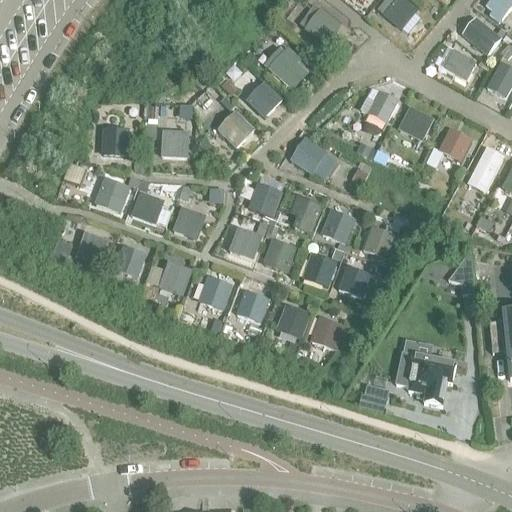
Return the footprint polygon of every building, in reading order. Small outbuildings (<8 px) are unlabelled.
[(351,0),(365,10),(375,1),(375,0),(351,0)] [(383,24),(403,38),(420,19),(400,2),(399,4),(394,0),(392,0),(378,18),(385,21),(383,24)] [(495,0),(490,6),(482,16),(497,30),(506,19),(511,11),(511,6),(503,0),(495,0)] [(303,33),(324,49),(342,26),(320,10),(303,33)] [(484,44),(493,37),(476,22),(469,31),(459,41),(476,54),(484,44)] [(268,72),(292,92),(306,76),(282,56),(268,72)] [(442,76),(464,88),(475,68),(452,56),(442,76)] [(499,69),(484,95),(494,102),(503,106),(511,90),(511,77),(508,75),(499,69)] [(244,104),(263,122),(281,104),(262,85),(244,104)] [(378,96),(366,118),(386,129),(398,105),(378,96)] [(192,120),(192,108),(177,108),(178,121),(192,120)] [(408,111),(397,134),(420,145),(433,123),(408,111)] [(215,133),(235,153),(253,134),(234,115),(215,133)] [(101,132),(100,159),(126,161),(128,133),(101,132)] [(160,133),(159,161),(186,163),(188,135),(160,133)] [(450,133),(438,156),(460,167),(472,144),(450,133)] [(303,140),(288,164),(311,180),(327,156),(303,140)] [(484,152),(470,180),(494,192),(507,164),(493,156),(484,152)] [(65,184),(82,187),(85,169),(68,166),(65,184)] [(511,169),(500,193),(510,198),(511,198),(511,169)] [(102,183),(92,208),(120,218),(129,192),(102,183)] [(246,215),(271,223),(281,195),(256,188),(246,215)] [(128,221),(154,230),(163,204),(138,195),(128,221)] [(290,232),(310,239),(322,210),(296,200),(289,217),(295,219),(290,232)] [(180,211),(170,236),(195,245),(206,219),(180,211)] [(319,240),(344,250),(355,223),(329,214),(319,240)] [(236,231),(226,256),(252,265),(262,239),(236,231)] [(361,256),(385,264),(395,239),(370,231),(361,256)] [(107,245),(86,237),(74,263),(98,271),(107,245)] [(271,243),(261,269),(287,278),(296,252),(271,243)] [(110,274),(137,284),(146,259),(120,250),(110,274)] [(299,284),(327,293),(337,266),(309,257),(299,284)] [(156,292),(181,301),(190,275),(165,267),(156,292)] [(336,295),(360,304),(370,279),(345,270),(336,295)] [(205,280),(196,305),(222,315),(231,289),(205,280)] [(233,319),(258,328),(268,303),(242,294),(233,319)] [(273,336),(300,345),(310,318),(283,309),(273,336)] [(511,316),(502,317),(503,326),(489,328),(491,356),(506,355),(509,379),(511,379),(511,316)] [(317,321),(308,347),(334,356),(344,330),(317,321)] [(402,359),(395,390),(408,393),(407,396),(417,398),(416,401),(424,403),(423,408),(441,412),(446,388),(451,389),(455,370),(429,364),(402,359)]
